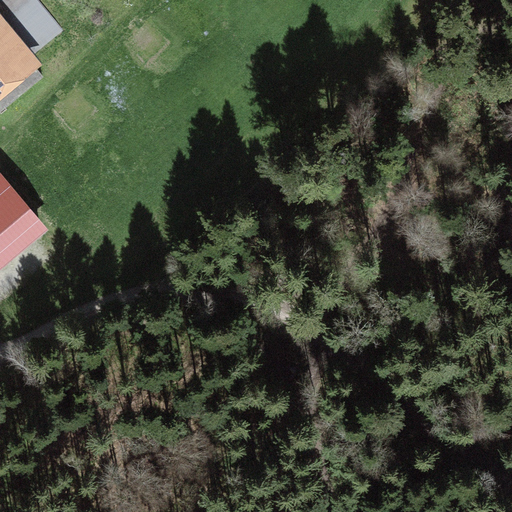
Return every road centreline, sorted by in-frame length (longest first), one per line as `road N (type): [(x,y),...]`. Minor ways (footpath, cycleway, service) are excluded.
road 1 (track): [(502,22),(427,124),(361,264),(305,328)]
road 2 (track): [(0,354),(152,294),(234,300),(305,328)]
road 3 (track): [(305,328),(511,485)]
road 4 (track): [(305,328),(318,511)]
